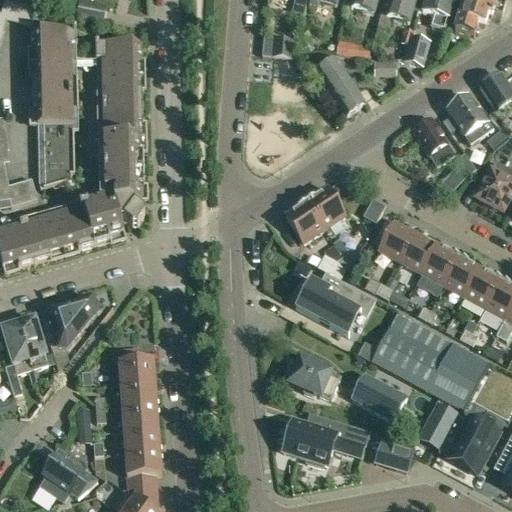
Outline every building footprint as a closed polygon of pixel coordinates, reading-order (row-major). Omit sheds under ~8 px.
[(33,0),(31,9),(36,10),(47,14),(51,0),(33,0)] [(309,0),(307,11),(316,13),(318,3),(336,8),(337,0),(309,0)] [(350,12),(372,18),(375,8),(376,8),(377,0),(349,0),(349,1),(353,2),(350,12)] [(382,10),(380,19),(377,30),(390,34),(393,23),(408,28),(411,17),(415,0),(386,0),(384,10),(382,10)] [(431,30),(443,34),(446,23),(447,24),(454,0),(429,0),(428,5),(425,4),(421,17),(433,20),(431,30)] [(463,0),(453,35),(473,41),(477,28),(484,30),(487,20),(491,21),(492,18),(501,19),(505,6),(496,4),(497,2),(488,0),(463,0)] [(5,25),(16,28),(21,7),(4,3),(0,18),(5,25)] [(79,5),(76,19),(100,22),(103,9),(79,5)] [(21,7),(16,28),(31,31),(37,11),(21,7)] [(70,83),(70,67),(70,50),(76,50),(75,35),(30,36),(31,53),(35,53),(35,67),(31,67),(31,68),(35,67),(36,81),(31,81),(32,116),(37,115),(37,129),(33,129),(32,130),(37,130),(38,189),(40,195),(70,186),(70,180),(74,180),(73,130),(71,130),(71,113),(77,113),(77,83),(70,83)] [(297,42),(275,40),(273,59),(296,61),(297,42)] [(423,71),(430,46),(411,41),(404,66),(423,71)] [(98,202),(114,213),(120,226),(124,225),(133,231),(137,231),(145,220),(144,216),(137,209),(137,206),(144,206),(144,205),(139,205),(139,191),(144,191),(143,156),(138,157),(138,143),(142,143),(142,142),(138,142),(138,128),(142,128),(141,94),(136,94),(136,81),(141,80),(136,79),(136,66),(141,66),(140,48),(95,50),(95,65),(101,65),(102,98),(96,98),(96,128),(103,128),(103,160),(97,160),(98,202)] [(367,62),(370,52),(354,49),(352,60),(367,62)] [(349,84),(348,83),(334,61),(314,74),(328,96),(344,121),(364,109),(356,96),(357,92),(352,84),(349,84)] [(375,77),(375,80),(398,80),(398,65),(376,65),(376,68),(373,68),(373,77),(375,77)] [(508,144),(511,140),(511,91),(511,90),(506,92),(497,79),(479,92),(495,117),(496,116),(498,118),(490,123),(508,144)] [(464,141),(469,149),(490,136),(484,127),(487,126),(479,115),(477,116),(467,102),(447,116),(463,141),(464,141)] [(454,159),(447,148),(431,123),(412,135),(428,161),(429,160),(436,171),(454,159)] [(508,144),(501,135),(493,142),(500,150),(508,144)] [(511,140),(508,144),(497,157),(507,164),(511,156),(511,140)] [(453,169),(467,183),(476,175),(463,160),(453,169)] [(475,202),(501,217),(511,197),(511,176),(494,167),(490,175),(489,175),(475,202)] [(19,187),(25,207),(37,204),(31,184),(19,187)] [(10,212),(25,207),(19,187),(7,191),(8,204),(10,212)] [(0,205),(8,204),(7,191),(0,192),(0,205)] [(313,201),(305,206),(324,235),(344,221),(326,194),(314,202),(313,201)] [(114,213),(98,202),(67,211),(68,216),(37,225),(36,220),(7,228),(9,233),(0,235),(0,264),(2,272),(3,277),(4,276),(3,271),(16,268),(17,272),(50,263),(49,258),(62,254),(63,260),(64,259),(63,254),(76,250),(77,255),(110,245),(109,241),(122,237),(123,241),(125,241),(120,226),(114,213)] [(324,235),(305,206),(297,212),(297,213),(285,221),(303,249),(324,235)] [(400,268),(416,238),(407,233),(407,234),(394,227),(378,256),(400,268)] [(416,238),(400,268),(421,279),(437,251),(424,244),(425,243),(416,238)] [(331,268),(342,262),(333,249),(323,256),(331,268)] [(437,251),(421,279),(442,291),(458,261),(449,256),(449,257),(437,251)] [(348,258),(342,262),(348,271),(352,268),(354,267),(353,266),(348,258)] [(458,261),(442,291),(463,302),(479,274),(467,267),(467,266),(458,261)] [(336,266),(342,275),(348,271),(342,262),(336,266)] [(479,274),(463,302),(484,314),(500,284),(492,279),(491,280),(479,274)] [(296,310),(294,312),(340,337),(361,298),(325,278),(319,288),(310,283),(309,285),(309,286),(309,287),(308,287),(303,295),(304,296),(296,310)] [(364,292),(376,299),(381,289),(369,282),(364,292)] [(500,284),(484,314),(504,325),(511,309),(511,292),(509,290),(509,289),(500,284)] [(381,289),(376,299),(388,305),(393,296),(381,289)] [(59,352),(59,354),(59,355),(70,357),(103,315),(95,300),(48,315),(50,323),(42,325),(50,354),(59,352)] [(511,309),(504,325),(495,341),(506,347),(511,335),(511,309)] [(424,325),(429,315),(423,312),(417,321),(424,325)] [(429,315),(424,325),(430,329),(436,319),(429,315)] [(21,329),(18,330),(31,376),(47,371),(44,361),(45,361),(34,325),(31,326),(30,323),(20,326),(21,329)] [(16,380),(31,376),(18,330),(15,331),(14,328),(4,331),(5,333),(2,334),(13,370),(3,373),(11,401),(21,398),(16,380)] [(379,370),(414,389),(462,415),(488,370),(452,349),(445,363),(389,333),(372,366),(379,370)] [(459,344),(465,348),(471,338),(464,335),(459,344)] [(471,338),(465,348),(472,351),(477,342),(471,338)] [(120,390),(155,388),(154,365),(142,365),(141,353),(114,355),(115,367),(119,367),(120,390)] [(299,364),(289,388),(303,394),(302,397),(314,402),(315,399),(319,401),(330,405),(340,383),(329,379),(329,377),(299,364)] [(91,389),(90,377),(80,378),(81,390),(91,389)] [(406,403),(371,384),(364,380),(351,405),(393,427),(406,403)] [(120,390),(122,413),(157,411),(155,388),(120,390)] [(95,402),(96,414),(105,414),(104,401),(95,402)] [(13,402),(0,404),(0,418),(16,414),(13,402)] [(436,407),(417,443),(418,444),(419,443),(438,453),(438,455),(439,455),(440,454),(449,459),(447,463),(476,479),(499,437),(469,421),(467,425),(458,420),(458,419),(457,418),(456,420),(437,409),(437,408),(436,407)] [(77,416),(80,448),(93,447),(90,414),(83,411),(77,416)] [(157,411),(122,413),(123,436),(158,434),(157,411)] [(105,414),(96,414),(96,427),(106,427),(105,414)] [(292,422),(282,454),(308,462),(307,464),(306,466),(322,471),(323,467),(327,469),(336,441),(364,450),(369,437),(318,421),(316,430),(292,422)] [(123,436),(124,459),(160,457),(158,434),(123,436)] [(511,448),(507,446),(493,474),(505,480),(499,490),(511,497),(511,448)] [(94,462),(103,461),(102,448),(93,448),(94,462)] [(394,448),(387,471),(406,476),(413,453),(394,448)] [(160,457),(124,459),(126,493),(127,494),(133,493),(156,491),(155,481),(161,480),(160,457)] [(63,509),(70,499),(77,504),(97,486),(83,476),(57,459),(42,481),(44,483),(38,492),(63,509)] [(134,502),(126,511),(156,511),(156,491),(133,493),(134,502)]
